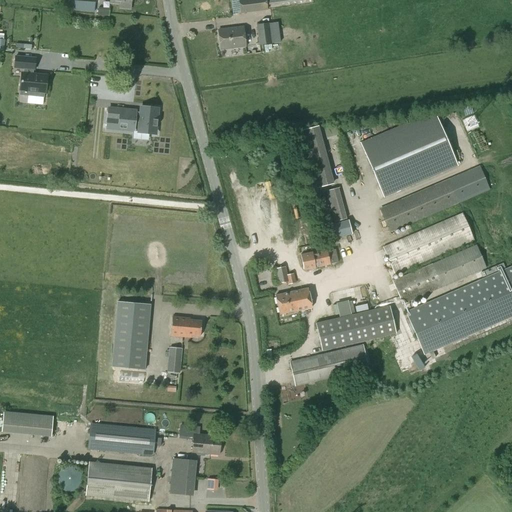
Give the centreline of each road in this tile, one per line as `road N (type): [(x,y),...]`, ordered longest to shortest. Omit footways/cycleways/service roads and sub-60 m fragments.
road 1 (unclassified): [(264,511),(248,309),(167,0)]
road 2 (unknown): [(233,253),(277,253),(310,269),(350,253),(356,213),(324,146)]
road 3 (track): [(221,207),(0,186)]
